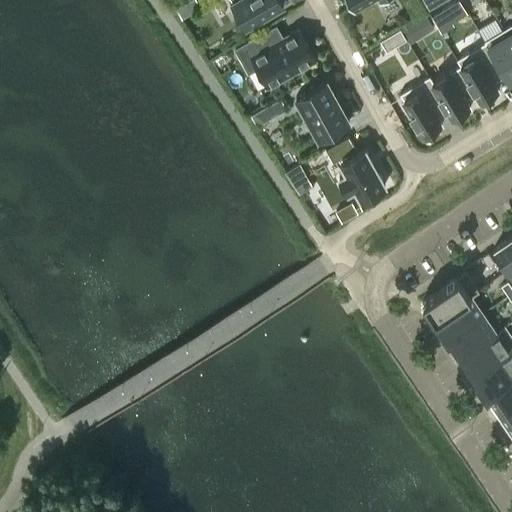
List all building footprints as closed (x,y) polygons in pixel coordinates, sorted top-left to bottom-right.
[(200,6),(196,0),(190,0),(177,7),(183,16),(200,6)] [(231,0),(246,25),(283,3),(281,0),(231,0)] [(442,11),(432,17),(441,31),(451,25),(442,11)] [(426,14),(414,22),(422,35),(434,28),(426,14)] [(511,22),(503,28),(511,42),(511,22)] [(272,27),(235,48),(248,71),(258,66),(268,85),(315,59),(298,29),(283,37),(282,35),(277,37),(272,27)] [(406,38),(400,27),(380,40),(386,50),(406,38)] [(484,40),(485,41),(486,41),(506,74),(505,75),(508,80),(511,77),(511,42),(503,28),(484,40)] [(456,58),(460,65),(461,64),(478,91),(476,92),(480,98),(485,95),(486,97),(498,90),(493,82),(505,75),(506,74),(486,41),(485,41),(456,58)] [(465,99),(476,92),(478,91),(461,64),(460,65),(433,81),(432,81),(449,108),(448,109),(452,115),(457,112),(458,115),(470,107),(465,99)] [(423,132),(428,129),(430,132),(442,124),(437,116),(448,109),(449,108),(432,81),(433,81),(429,75),(399,93),(404,100),(401,102),(408,114),(411,112),(423,132)] [(326,79),(296,96),(318,137),(349,120),(326,79)] [(287,109),(281,98),(262,108),(268,119),(287,109)] [(361,197),(385,184),(364,147),(357,151),(348,136),(326,148),(333,161),(339,158),(347,172),(339,176),(347,190),(355,186),(361,197)] [(292,181),(299,177),(293,167),(285,171),(292,181)] [(342,221),(358,212),(352,201),(336,210),(342,221)] [(511,275),(511,235),(493,248),(511,275)] [(495,261),(488,251),(481,256),(488,265),(495,261)] [(472,294),(479,289),(466,270),(422,299),(435,318),(471,293),(472,294)] [(501,285),(508,295),(511,292),(511,286),(508,280),(501,285)] [(435,318),(447,336),(483,311),(472,294),(471,293),(435,318)] [(497,331),(496,331),(483,311),(447,336),(448,336),(449,335),(463,354),(497,331)] [(474,374),(474,375),(511,349),(511,337),(504,325),(496,331),(497,331),(463,354),(475,373),(474,374)] [(511,349),(474,375),(486,393),(511,375),(511,349)] [(511,375),(486,393),(498,411),(511,402),(511,375)] [(511,429),(511,428),(511,402),(498,411),(511,429)]
